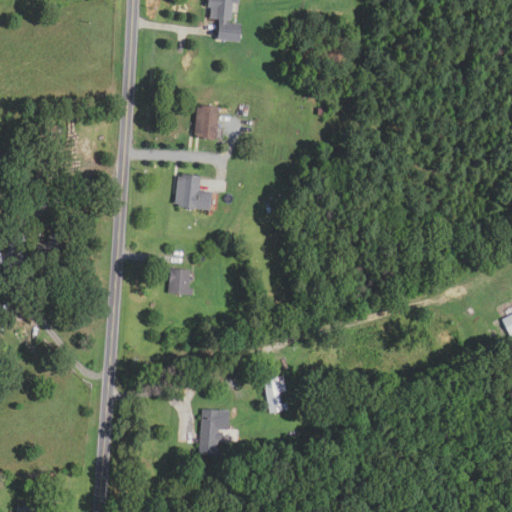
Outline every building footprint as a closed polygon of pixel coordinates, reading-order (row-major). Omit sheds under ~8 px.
[(238,43),(215,41),(217,20),(208,19),(209,8),(205,7),(205,0),(237,0),(237,4),(231,4),(230,21),(226,21),(225,23),(239,25),(238,43)] [(214,141),(191,138),(194,109),(198,109),(198,106),(217,108),(214,141)] [(60,142),(30,142),(29,127),(60,126),(60,142)] [(207,211),(176,208),(176,205),(172,205),(175,177),(178,177),(178,175),(199,178),(197,192),(209,193),(207,211)] [(27,267),(26,248),(44,248),(44,242),(47,242),(47,234),(58,234),(59,276),(45,276),(45,267),(27,267)] [(15,261),(16,274),(4,275),(2,262),(15,261)] [(189,296),(168,294),(170,269),(189,271),(187,289),(190,289),(189,296)] [(511,313),(511,335),(509,337),(500,320),(511,313)] [(269,414),(262,382),(282,377),(285,392),(278,394),(280,405),(286,404),(287,410),(269,414)] [(215,456),(197,455),(200,410),(228,412),(226,431),(219,431),(219,435),(222,435),(222,441),(216,441),(215,456)]
